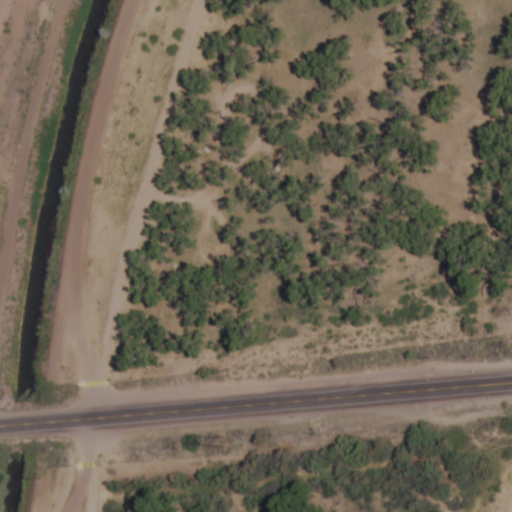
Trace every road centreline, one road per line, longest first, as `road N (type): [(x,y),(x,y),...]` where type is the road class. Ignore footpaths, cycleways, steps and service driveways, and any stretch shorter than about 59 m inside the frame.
road 1 (primary): [(511,382),(0,428)]
road 2 (track): [(89,423),(115,114),(165,0)]
